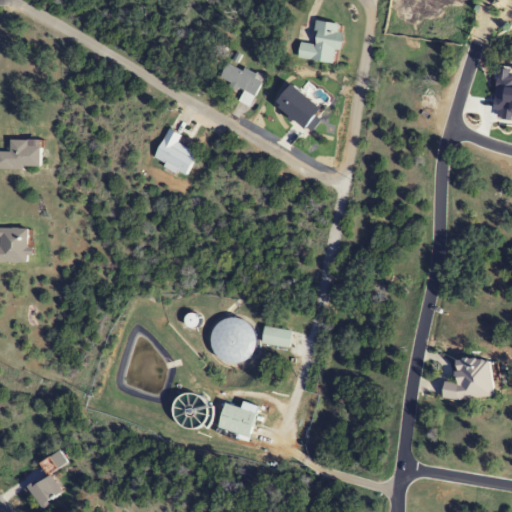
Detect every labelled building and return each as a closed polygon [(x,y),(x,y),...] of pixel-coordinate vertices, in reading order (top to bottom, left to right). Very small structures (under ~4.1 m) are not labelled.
[(298,59),(337,64),(342,24),(317,21),(313,45),(300,43),(298,59)] [(244,90),(239,101),(250,106),(262,78),(226,62),(219,79),(244,90)] [(197,153),(178,144),(182,135),(166,129),(152,161),(187,176),(197,153)] [(40,140),(9,140),(9,151),(0,151),(0,169),(40,169),(40,140)] [(0,261),(29,262),(29,229),(0,229),(0,246),(0,261)] [(198,329),(198,316),(185,316),(185,329),(198,329)] [(245,317),(218,323),(227,363),(253,358),(245,317)] [(261,344),(289,349),(292,332),(265,326),(261,344)] [(444,397),(490,399),(492,361),(457,359),(456,384),(444,383),(444,397)] [(249,438),(256,413),(225,403),(218,428),(249,438)] [(64,493),(49,474),(29,490),(43,509),(64,493)]
